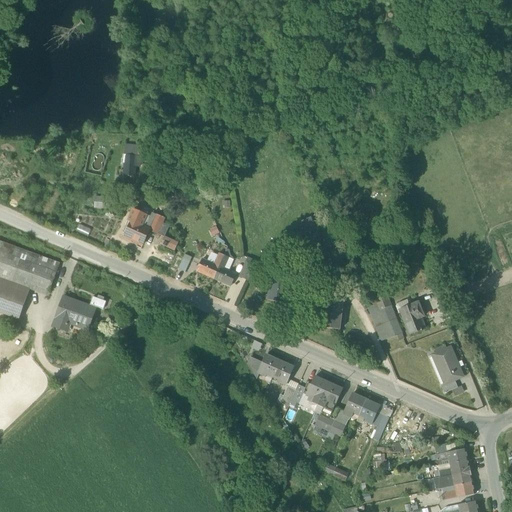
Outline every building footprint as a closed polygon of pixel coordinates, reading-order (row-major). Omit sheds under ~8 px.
[(417,0),(421,11),(447,2),(446,0),(417,0)] [(124,176),(131,176),(131,173),(141,173),(141,144),(124,144),(124,176)] [(94,207),(103,208),(104,199),(95,198),(94,207)] [(130,244),(141,249),(149,231),(150,230),(149,230),(142,226),(146,217),(147,216),(133,210),(129,221),(131,222),(125,236),(132,240),(130,244)] [(142,226),(149,230),(156,215),(152,213),(150,219),(146,217),(142,226)] [(149,231),(164,237),(169,226),(163,223),(165,219),(156,215),(149,230),(150,230),(149,231)] [(304,238),(307,245),(324,238),(314,215),(298,222),(301,230),(296,232),(299,241),(304,238)] [(176,243),(164,237),(162,243),(174,248),(176,243)] [(0,313),(9,316),(22,282),(30,285),(49,292),(60,264),(3,243),(0,251),(0,313)] [(219,252),(214,262),(219,265),(224,254),(219,252)] [(224,254),(219,265),(224,267),(229,256),(224,254)] [(214,276),(219,265),(214,262),(203,257),(197,268),(214,276)] [(178,270),(185,273),(190,262),(182,259),(178,270)] [(240,276),(248,279),(255,264),(247,260),(240,276)] [(235,272),(224,267),(219,265),(214,276),(230,284),(235,272)] [(268,296),(286,299),(291,269),(273,266),(268,296)] [(22,282),(9,316),(18,320),(30,285),(22,282)] [(371,296),(373,303),(377,302),(389,297),(387,290),(371,296)] [(321,320),(339,322),(343,293),(324,291),(321,320)] [(396,316),(391,303),(379,308),(377,302),(373,303),(371,296),(364,298),(375,323),(396,316)] [(57,327),(66,331),(69,322),(87,328),(95,309),(64,297),(58,312),(62,314),(57,327)] [(93,297),(90,305),(103,310),(106,302),(93,297)] [(389,297),(377,302),(379,308),(391,303),(389,297)] [(400,307),(409,304),(407,298),(397,301),(395,305),(398,312),(401,311),(400,307)] [(405,321),(410,332),(426,327),(421,316),(424,315),(419,300),(409,304),(400,307),(401,311),(405,321)] [(53,326),(57,327),(62,314),(58,312),(53,326)] [(402,333),(396,316),(375,323),(382,340),(402,333)] [(436,353),(447,348),(445,343),(433,348),(436,353)] [(439,368),(445,383),(445,384),(452,381),(464,376),(451,347),(447,348),(436,353),(433,354),(433,355),(436,354),(442,367),(439,368)] [(433,355),(433,354),(428,356),(440,385),(441,385),(445,383),(439,368),(442,367),(436,354),(433,355)] [(267,375),(273,377),(280,361),(267,355),(263,363),(258,374),(265,377),(267,375)] [(247,366),(256,379),(258,374),(263,363),(251,358),(247,366)] [(293,367),(280,361),(273,377),(278,380),(277,382),(285,386),(288,379),(293,367)] [(270,383),(273,377),(267,375),(265,377),(264,380),(270,383)] [(315,397),(321,399),(329,383),(315,377),(307,396),(309,397),(314,399),(315,397)] [(287,387),(289,388),(291,385),(297,388),(298,385),(299,384),(288,379),(285,386),(287,387)] [(442,385),(445,393),(452,390),(458,387),(456,381),(452,382),(452,381),(445,384),(445,383),(441,385),(442,385)] [(342,389),(329,383),(321,399),(318,406),(324,408),(323,411),(328,413),(331,415),(335,406),(342,389)] [(288,407),(289,405),(297,388),(291,385),(289,388),(287,387),(283,396),(280,395),(277,402),(288,407)] [(298,385),(297,388),(289,405),(297,408),(298,405),(303,394),(306,388),(298,385)] [(461,386),(458,387),(452,390),(455,396),(464,392),(461,386)] [(315,413),(318,406),(307,401),(309,397),(307,396),(303,394),(298,405),(315,413)] [(350,418),(357,421),(366,400),(353,394),(345,411),(343,415),(344,415),(350,418)] [(307,401),(318,406),(321,399),(315,397),(314,399),(309,397),(307,401)] [(364,422),(371,425),(377,413),(380,406),(366,400),(357,421),(363,424),(364,422)] [(380,415),(389,419),(393,411),(387,408),(388,407),(381,404),(380,406),(377,413),(380,415)] [(315,413),(320,415),(322,411),(323,411),(324,408),(318,406),(315,413)] [(326,418),(334,421),(340,408),(335,406),(331,415),(328,413),(326,418)] [(345,411),(340,408),(334,421),(340,424),(344,415),(343,415),(345,411)] [(380,415),(377,413),(371,425),(375,427),(380,415)] [(321,429),(329,432),(334,421),(326,418),(320,415),(315,426),(321,429)] [(349,421),(350,418),(344,415),(340,424),(345,426),(348,420),(349,421)] [(373,432),(381,436),(384,431),(389,419),(380,415),(375,427),(373,432)] [(340,424),(334,421),(329,432),(326,438),(332,441),(335,435),(340,437),(345,426),(340,424)] [(329,432),(321,429),(319,434),(326,438),(329,432)] [(379,442),(381,436),(373,432),(370,438),(379,442)] [(446,445),(447,453),(457,451),(455,443),(446,445)] [(434,447),(436,455),(447,453),(446,445),(434,447)] [(449,459),(450,464),(467,460),(465,449),(457,451),(447,453),(449,459)] [(435,455),(437,461),(449,459),(447,453),(436,455),(435,455)] [(385,460),(376,461),(376,462),(376,471),(388,471),(387,460),(385,460)] [(451,470),(452,476),(470,472),(467,460),(450,464),(451,470)] [(323,471),(332,476),(335,468),(326,464),(323,471)] [(348,474),(335,468),(332,476),(345,481),(348,474)] [(370,469),(367,469),(362,480),(370,480),(370,469)] [(435,473),(436,479),(452,476),(451,470),(439,472),(435,473)] [(452,476),(454,487),(472,483),(470,472),(452,476)] [(454,487),(452,476),(436,479),(434,479),(437,490),(442,489),(454,487)] [(430,491),(437,490),(434,479),(428,480),(430,491)] [(474,495),(472,483),(454,487),(455,492),(443,494),(445,501),(474,495)] [(370,493),(361,495),(363,502),(371,500),(370,493)] [(459,510),(459,511),(478,511),(476,501),(458,505),(459,510)]
